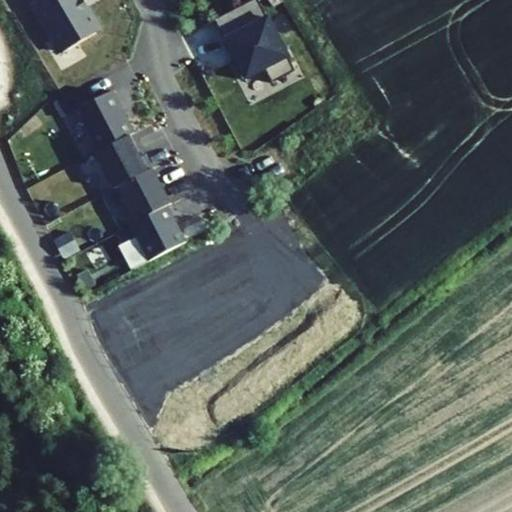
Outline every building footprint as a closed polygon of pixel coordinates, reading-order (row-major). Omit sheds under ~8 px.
[(97,26),(81,0),(42,0),(34,5),(62,53),(95,34),(97,26)] [(294,71),(257,0),(251,0),(213,20),(236,59),(231,62),(241,80),(263,68),(271,83),(294,71)] [(134,133),(112,91),(77,110),(98,152),(134,133)] [(140,158),(129,136),(98,152),(95,154),(113,189),(117,187),(151,170),(145,155),(140,158)] [(170,205),(151,170),(117,187),(136,223),(141,220),(166,207),(170,205)] [(185,243),(166,207),(141,220),(129,226),(148,262),(185,243)]
